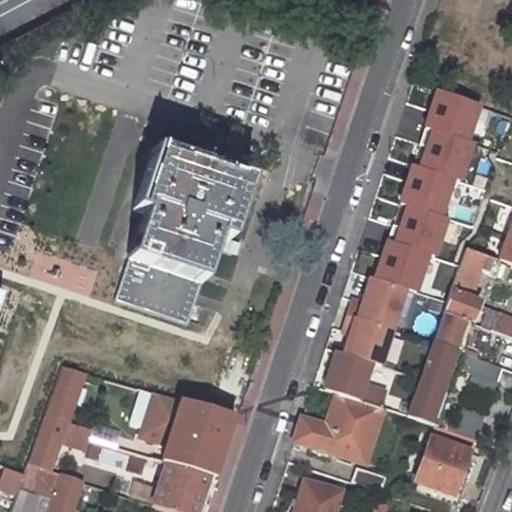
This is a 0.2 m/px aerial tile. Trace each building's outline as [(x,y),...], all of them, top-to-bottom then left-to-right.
[(468,126),(434,115),(408,199),(449,213),(472,144),(464,141),(468,126)] [(243,184),(149,152),(127,211),(140,215),(109,303),(184,328),(214,240),(224,243),(243,184)] [(449,217),(405,203),(395,242),(386,240),(375,277),(370,276),(358,317),(355,316),(343,352),(375,362),(385,365),(409,286),(419,291),(430,253),(439,256),(449,217)] [(466,303),(477,275),(487,279),(491,270),(494,264),(464,254),(441,319),(450,322),(465,327),(473,305),(466,303)] [(491,270),(501,274),(503,267),(494,264),(491,270)] [(453,275),(439,270),(427,301),(442,306),(453,275)] [(0,298),(0,336),(11,302),(0,298)] [(510,343),(511,343),(511,325),(491,318),(485,334),(489,335),(510,343)] [(439,352),(450,322),(441,319),(430,349),(439,352)] [(459,358),(470,329),(465,327),(450,322),(439,352),(451,356),(459,358)] [(489,335),(484,349),(505,357),(510,343),(489,335)] [(439,352),(430,349),(403,421),(424,428),(451,356),(439,352)] [(369,379),(375,362),(343,352),(336,350),(320,393),(335,399),(371,410),(385,408),(387,388),(369,379)] [(476,362),(466,389),(490,397),(500,370),(476,362)] [(58,368),(41,415),(64,425),(65,423),(83,375),(58,368)] [(335,399),(324,432),(298,423),(291,446),(361,470),(380,413),(371,410),(335,399)] [(183,405),(166,459),(205,472),(224,417),(183,405)] [(481,419),(457,411),(449,436),(472,444),(481,419)] [(41,415),(23,463),(46,471),(64,425),(41,415)] [(401,489),(447,504),(449,498),(464,456),(419,440),(401,489)] [(45,511),(47,511),(59,475),(46,471),(23,463),(19,474),(18,476),(21,477),(8,511),(37,511),(39,510),(45,511)] [(163,467),(162,470),(150,506),(149,509),(156,511),(191,511),(203,480),(163,467)] [(380,484),(352,473),(345,490),(375,500),(380,484)] [(47,511),(45,511),(39,510),(37,511),(69,511),(79,482),(59,475),(47,511)] [(331,511),(336,499),(300,486),(290,511),(331,511)]
